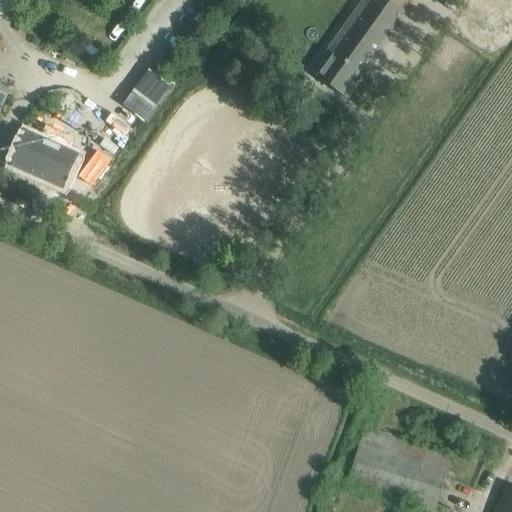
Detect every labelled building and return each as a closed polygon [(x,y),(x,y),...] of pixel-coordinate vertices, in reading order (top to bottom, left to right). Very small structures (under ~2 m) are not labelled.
[(361,0),(326,50),(334,56),(317,79),(342,97),(411,0),(361,0)] [(144,121),(154,106),(144,99),(144,100),(134,93),(124,107),(144,121)] [(24,134),(11,164),(60,186),(74,155),(62,150),(66,143),(44,133),(41,141),(24,134)] [(96,150),(77,176),(91,185),(109,158),(96,150)] [(451,458),(365,429),(346,485),(426,511),(451,511),(435,506),(451,458)] [(511,511),(511,490),(506,488),(496,511),(511,511)]
